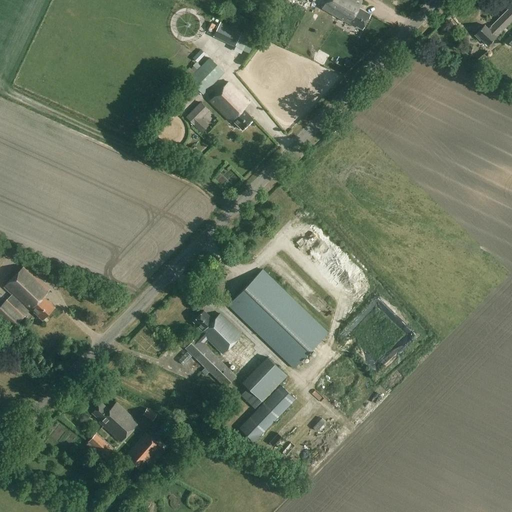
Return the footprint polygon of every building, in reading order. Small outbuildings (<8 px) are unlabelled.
[(362,0),(326,0),(322,8),(355,26),(355,25),(362,29),(370,13),(359,7),(362,0)] [(511,3),(506,9),(507,12),(487,31),(483,27),(474,36),(479,41),(481,39),(488,46),(495,39),(494,38),(511,20),(511,3)] [(326,17),(322,21),(329,28),(333,25),(326,17)] [(213,30),(235,38),(239,28),(217,20),(213,30)] [(240,31),(232,46),(239,49),(247,35),(240,31)] [(204,94),(224,73),(209,58),(189,80),(193,83),(189,87),(197,95),(201,91),(204,94)] [(253,120),(243,110),(249,104),(228,83),(209,101),(230,122),(232,120),(242,130),(253,120)] [(209,111),(201,102),(186,118),(195,126),(209,111)] [(267,128),(272,135),(276,133),(272,126),(267,128)] [(31,308),(42,319),(54,306),(44,296),(50,290),(24,265),(4,286),(13,294),(0,307),(0,321),(10,331),(31,308)] [(262,270),(228,306),(293,369),(328,333),(262,270)] [(185,349),(205,368),(201,371),(206,375),(209,372),(225,388),(236,377),(203,344),(207,340),(222,354),(241,334),(220,314),(214,320),(203,310),(192,322),(202,331),(185,349)] [(239,428),(254,443),(296,399),(281,385),(239,428)] [(380,385),(367,394),(372,400),(384,392),(380,385)] [(119,444),(138,423),(116,403),(109,411),(101,404),(91,414),(99,422),(97,424),(119,444)] [(146,408),(143,414),(154,419),(157,414),(146,408)] [(283,428),(269,440),(275,447),(289,434),(283,428)] [(114,450),(96,433),(88,442),(106,459),(114,450)] [(167,452),(146,433),(125,456),(142,471),(148,465),(152,468),(167,452)] [(297,441),(288,449),(295,456),(304,448),(297,441)]
